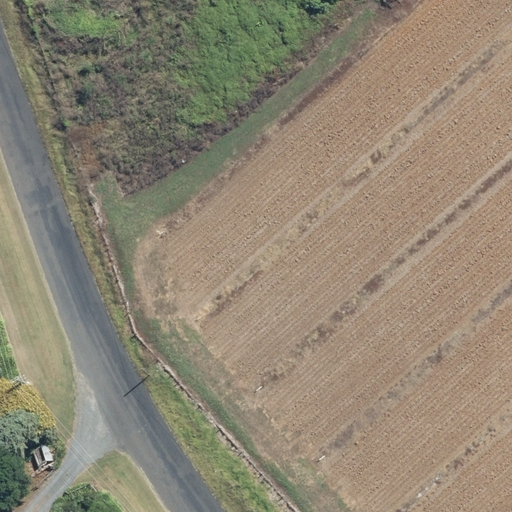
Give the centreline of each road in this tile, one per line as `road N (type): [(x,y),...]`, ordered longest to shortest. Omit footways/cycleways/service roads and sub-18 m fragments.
road 1 (unclassified): [(199,511),(101,338),(0,30)]
road 2 (track): [(26,511),(69,452),(129,391)]
